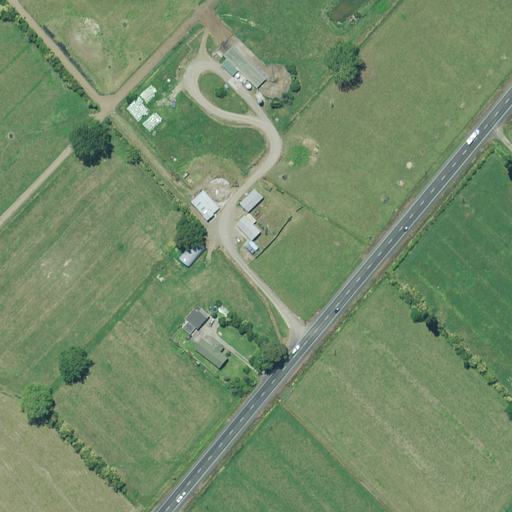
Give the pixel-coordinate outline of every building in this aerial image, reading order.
[(267,80),(235,47),(226,56),(229,59),(224,65),(235,76),(240,70),(258,89),(267,80)] [(203,179),(196,171),(185,181),(192,189),(203,179)] [(265,198),(257,189),(242,204),(250,212),(265,198)] [(220,209),(205,191),(193,202),(209,221),(215,215),(214,214),(220,209)] [(262,232),(247,217),(238,225),(253,241),(262,232)] [(191,268),(206,251),(195,240),(180,257),(191,268)] [(188,319),(190,322),(184,329),(191,335),(197,328),(199,330),(211,317),(199,306),(188,319)] [(215,344),(206,337),(196,349),(221,369),(229,358),(222,353),(226,348),(217,341),(215,344)]
